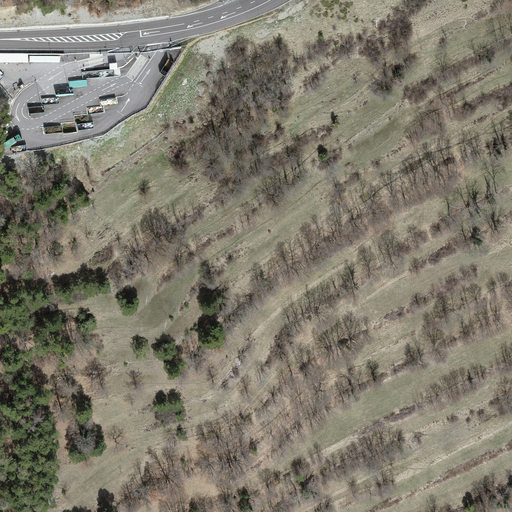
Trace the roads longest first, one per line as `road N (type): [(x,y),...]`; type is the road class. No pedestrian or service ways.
road 1 (tertiary): [(0,40),(186,29),(259,5)]
road 2 (unknown): [(83,38),(71,67),(23,100),(23,120),(36,122),(107,88),(138,35)]
